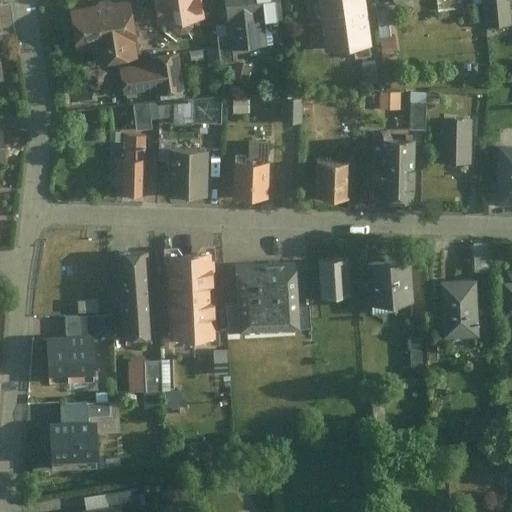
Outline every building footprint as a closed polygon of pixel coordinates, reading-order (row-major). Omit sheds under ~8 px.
[(136,53),(127,1),(114,4),(112,0),(105,0),(99,1),(100,6),(73,11),(78,46),(96,43),(99,59),(136,53)] [(152,0),(156,23),(205,15),(202,0),(152,0)] [(225,0),(230,46),(262,43),(259,18),(280,16),(278,0),(225,0)] [(371,44),(365,0),(316,0),(323,50),(371,44)] [(506,0),(482,0),(486,25),(509,22),(506,0)] [(373,20),(376,45),(388,44),(384,18),(373,20)] [(388,44),(376,45),(378,58),(391,57),(390,44),(388,44)] [(175,96),(170,63),(147,67),(148,72),(117,76),(121,98),(151,94),(152,99),(175,96)] [(400,89),(379,89),(379,107),(400,107),(400,89)] [(426,90),(410,90),(409,127),(425,127),(426,90)] [(221,94),(192,97),(192,119),(221,120),(221,94)] [(282,120),(301,120),(302,96),(283,96),(282,120)] [(176,119),(192,119),(192,97),(174,99),(175,116),(176,119)] [(159,118),(175,116),(174,99),(156,101),(157,118),(159,118)] [(265,99),(265,109),(274,109),(274,99),(265,99)] [(150,118),(157,118),(156,101),(134,104),(136,130),(151,128),(150,118)] [(228,120),(244,119),(244,103),(228,103),(228,120)] [(441,117),(441,161),(469,162),(470,117),(441,117)] [(127,159),(143,159),(144,133),(127,133),(127,159)] [(247,159),(267,160),(267,140),(247,139),(247,159)] [(381,198),(408,199),(408,182),(411,182),(412,167),(409,167),(409,140),(375,139),(374,181),(381,181),(381,198)] [(511,144),(497,145),(496,204),(511,203),(511,144)] [(170,190),(201,190),(202,160),(208,160),(208,147),(170,147),(170,190)] [(143,191),(143,159),(127,159),(115,158),(115,173),(126,173),(126,191),(143,191)] [(234,195),(266,196),(267,160),(247,159),(235,159),(234,195)] [(316,196),(348,197),(348,164),(317,163),(316,196)] [(121,337),(152,335),(147,249),(116,251),(121,337)] [(170,337),(215,335),(212,251),(167,252),(170,337)] [(349,292),(347,258),(318,259),(320,294),(349,292)] [(370,302),(412,299),(409,259),(368,261),(370,302)] [(297,269),(296,261),(236,264),(237,292),(238,302),(239,331),(299,328),(298,305),(298,293),(297,269)] [(477,334),(475,278),(441,279),(442,335),(477,334)] [(77,314),(100,314),(99,297),(77,298),(77,314)] [(227,332),(239,331),(238,302),(226,303),(227,332)] [(298,305),(299,328),(299,335),(310,334),(308,305),(298,305)] [(65,314),(65,336),(94,336),(114,335),(113,313),(100,314),(77,314),(65,314)] [(92,366),(95,366),(94,336),(65,336),(49,337),(49,367),(92,366)] [(229,373),(228,347),(212,348),(213,374),(229,373)] [(417,376),(417,348),(405,348),(405,376),(417,376)] [(422,371),(433,371),(432,352),(421,352),(422,371)] [(145,389),(144,359),(144,353),(134,354),(135,358),(128,359),(129,390),(145,389)] [(144,359),(145,389),(146,406),(163,405),(162,389),(161,358),(144,359)] [(162,389),(173,389),(171,358),(161,358),(162,389)] [(93,377),(92,366),(49,367),(50,378),(93,377)] [(162,389),(163,405),(185,404),(185,388),(173,389),(162,389)] [(104,401),(106,401),(106,392),(94,392),(94,402),(104,401)] [(365,401),(366,415),(382,414),(381,400),(365,401)] [(81,419),(105,419),(105,415),(104,401),(94,402),(80,402),(81,419)] [(60,420),(81,419),(80,402),(60,402),(60,420)] [(97,458),(96,419),(49,421),(50,454),(50,459),(97,458)] [(50,459),(50,454),(35,455),(36,468),(50,467),(50,459)] [(154,498),(140,501),(142,511),(147,511),(157,510),(154,498)] [(76,508),(76,511),(136,511),(134,499),(76,508)]
